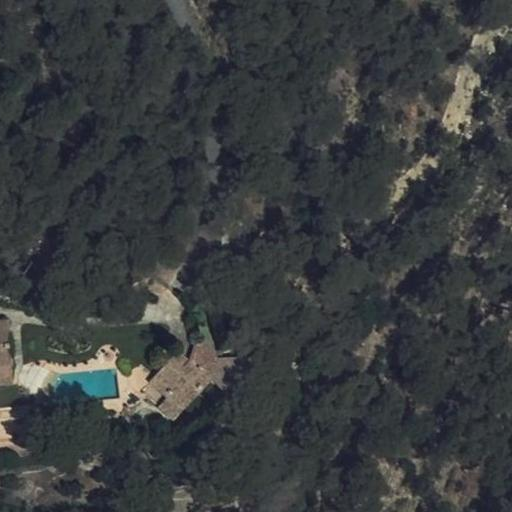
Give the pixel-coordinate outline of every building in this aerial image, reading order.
[(153,267),(170,280),(195,242),(171,226),(149,259),(155,264),(153,267)] [(0,371),(11,371),(8,325),(0,325),(0,371)] [(251,386),(251,363),(222,364),(209,379),(202,374),(200,376),(180,359),(158,383),(175,398),(170,404),(186,418),(215,386),(236,404),(251,386)] [(251,360),(251,363),(251,386),(236,404),(241,408),(257,392),(257,360),(251,360)] [(0,386),(12,386),(11,371),(0,371),(0,386)] [(175,398),(158,383),(146,396),(178,427),(186,418),(170,404),(175,398)] [(386,473),(394,454),(376,447),(368,467),(386,473)]
